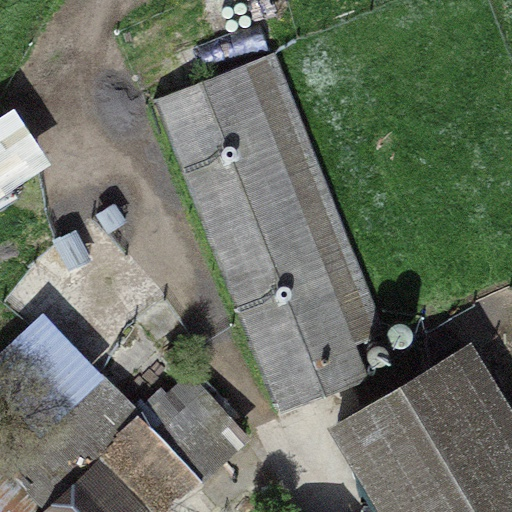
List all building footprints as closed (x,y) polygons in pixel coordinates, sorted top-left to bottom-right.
[(385,329),(275,48),(155,94),(279,410),(368,375),(355,341),(385,329)] [(96,202),(102,223),(122,218),(116,197),(96,202)] [(54,236),(70,268),(91,258),(75,225),(54,236)] [(6,511),(160,511),(251,430),(192,366),(166,390),(160,383),(136,406),(43,306),(0,345),(0,352),(69,427),(22,470),(30,478),(0,505),(6,511)] [(387,322),(387,326),(388,330),(391,334),(395,336),(399,337),(403,336),(407,334),(410,332),(412,328),(412,324),(411,320),(409,316),(406,313),(402,312),(398,311),(394,312),(390,315),(388,318),(387,322)] [(381,511),(511,511),(511,400),(472,333),(326,419),(381,511)] [(369,351),(372,354),(375,356),(379,357),(383,356),(386,354),(388,351),(390,348),(390,344),(389,340),(387,337),(383,335),(380,334),(376,334),(373,336),(370,338),(368,341),(368,344),(368,348),(369,351)] [(301,511),(287,497),(270,511),(301,511)]
